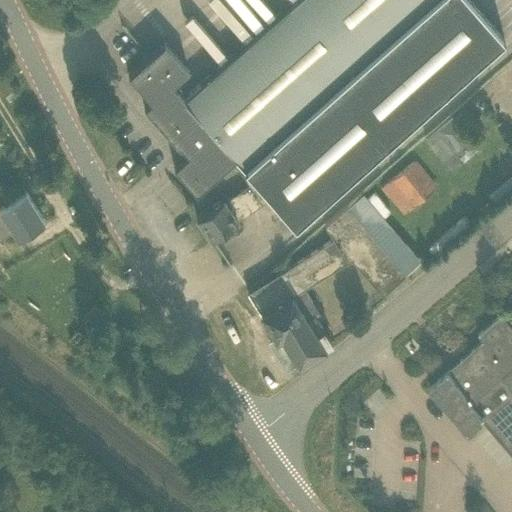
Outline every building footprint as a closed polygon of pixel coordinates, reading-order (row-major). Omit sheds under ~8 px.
[(163,42),(159,46),(147,57),(128,74),(148,95),(151,100),(144,106),(180,146),(177,149),(184,156),(174,165),(196,190),(235,156),(244,167),(363,60),(413,118),(504,38),(470,0),(296,0),(184,99),(171,84),(187,69),(163,42)] [(214,0),(205,0),(241,36),(246,31),(214,0)] [(363,60),(244,167),(294,223),(413,118),(363,60)] [(426,140),(452,171),(478,149),(452,118),(426,140)] [(415,161),(382,188),(403,214),(437,186),(415,161)] [(237,218),(261,202),(249,184),(225,201),(223,197),(196,216),(211,237),(227,225),(232,233),(243,226),(237,218)] [(18,236),(44,220),(25,190),(0,206),(0,207),(4,214),(0,216),(0,234),(12,227),(18,236)] [(369,197),(383,213),(389,207),(374,191),(369,197)] [(362,193),(324,224),(332,237),(246,292),(273,337),(317,309),(304,288),(351,257),(382,292),(406,272),(420,260),(362,193)] [(95,306),(82,319),(90,327),(103,314),(95,306)] [(317,309),(273,337),(267,340),(286,369),(331,341),(315,316),(319,313),(317,309)] [(511,324),(502,313),(479,334),(484,340),(430,387),(468,431),(484,417),(511,449),(511,324)]
